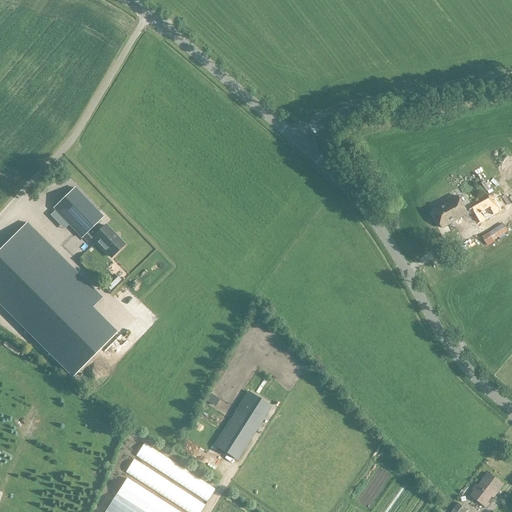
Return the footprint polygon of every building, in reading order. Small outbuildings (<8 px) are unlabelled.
[(90,162),(72,182),(84,193),(98,179),(99,180),(104,174),(98,168),(98,169),(90,162)] [(93,227),(103,218),(75,187),(52,209),(81,239),(88,232),(93,227)] [(436,209),(432,211),(443,229),(457,220),(457,222),(468,215),(468,214),(470,213),(476,224),(496,212),(489,200),(475,208),(474,206),(466,211),(457,196),(438,207),(437,205),(434,207),(436,209)] [(478,231),(485,240),(505,226),(499,217),(478,231)] [(91,308),(102,298),(27,223),(0,249),(0,303),(73,376),(116,333),(91,308)] [(98,233),(93,227),(88,232),(93,237),(92,238),(111,258),(125,246),(105,226),(98,233)] [(104,284),(110,291),(115,286),(108,279),(104,284)] [(232,456),(267,402),(249,391),(215,445),(232,456)] [(178,476),(183,465),(168,458),(163,470),(178,476)] [(185,511),(199,511),(205,504),(134,459),(125,473),(185,511)] [(471,496),(486,508),(488,504),(486,503),(491,496),(493,498),(503,485),(488,473),(478,487),(476,485),(473,490),(475,492),(471,496)] [(179,511),(126,478),(104,511),(179,511)] [(453,509),(454,510),(456,511),(466,511),(467,511),(458,503),(453,509)]
